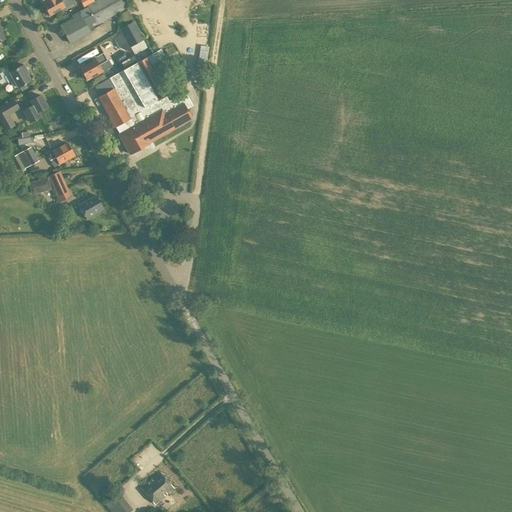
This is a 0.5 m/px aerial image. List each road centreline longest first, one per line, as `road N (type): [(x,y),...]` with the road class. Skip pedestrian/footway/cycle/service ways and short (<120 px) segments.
road 1 (unclassified): [(10,0),(175,291)]
road 2 (unclassified): [(299,511),(175,291)]
road 3 (track): [(222,0),(197,194)]
